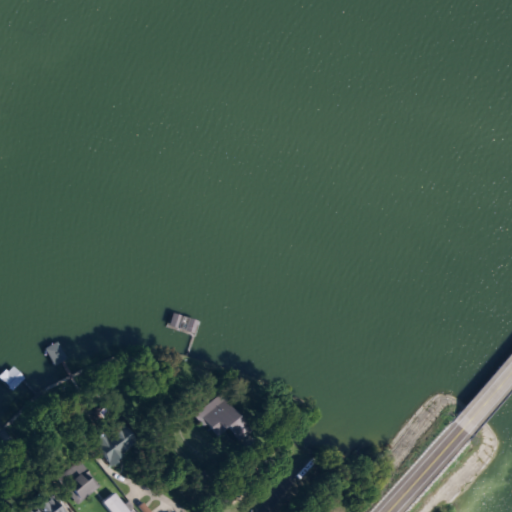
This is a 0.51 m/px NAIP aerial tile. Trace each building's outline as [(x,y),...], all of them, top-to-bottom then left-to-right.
[(69,358),(57,365),(48,349),(60,342),(69,358)] [(14,391),(0,376),(8,369),(11,371),(16,366),(27,378),(14,391)] [(228,428),(220,436),(202,418),(223,397),(253,427),(241,440),(228,428)] [(112,467),(93,445),(120,423),(139,445),(112,467)] [(61,475),(81,461),(99,486),(79,500),(61,475)] [(66,511),(28,511),(24,505),(51,488),(66,511)] [(108,511),(100,502),(113,491),(131,511),(108,511)]
